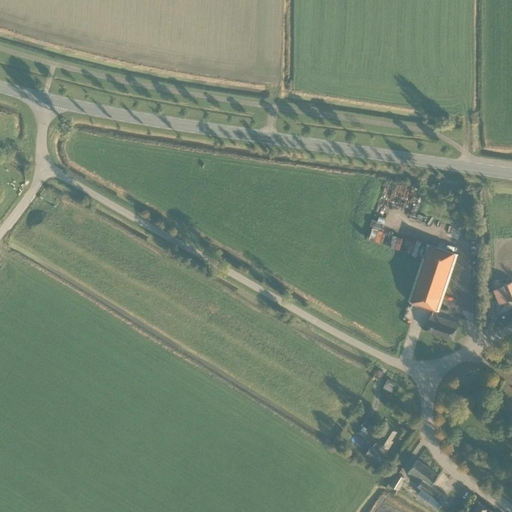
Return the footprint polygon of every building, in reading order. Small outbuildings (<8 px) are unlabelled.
[(426,330),(453,339),(459,323),(437,316),(458,254),(428,243),(408,300),(434,309),(432,314),(431,314),(426,330)] [(511,281),(502,286),(508,300),(511,298),(511,281)] [(385,386),(392,390),(395,383),(388,379),(385,386)] [(381,421),(368,413),(364,420),(370,423),(377,428),(381,421)] [(357,431),(362,435),(370,423),(364,420),(357,431)] [(391,440),(397,431),(387,425),(373,447),(371,445),(364,441),(361,446),(367,450),(365,454),(378,462),(384,453),(383,453),(387,448),(388,449),(393,441),(391,440)] [(408,472),(417,479),(426,465),(417,459),(408,472)] [(426,465),(417,479),(421,482),(418,486),(422,488),(418,493),(439,507),(447,496),(431,485),(438,474),(426,465)] [(398,489),(405,478),(397,473),(393,480),(391,478),(388,483),(398,489)] [(486,511),(489,508),(479,502),(472,511),(486,511)]
